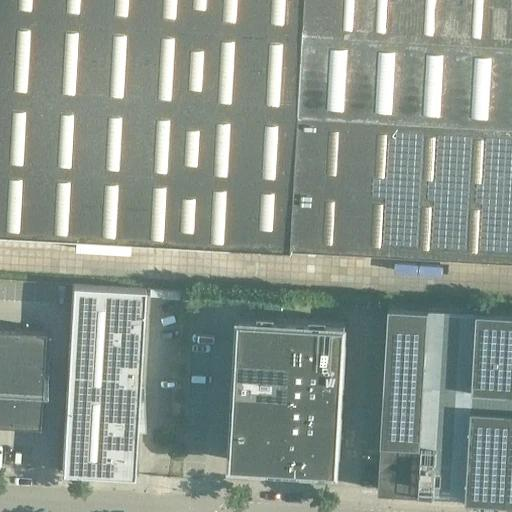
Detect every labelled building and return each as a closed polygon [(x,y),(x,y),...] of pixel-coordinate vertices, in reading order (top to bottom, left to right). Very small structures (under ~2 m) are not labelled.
[(0,0),(0,123),(163,135),(172,0),(0,0)] [(172,0),(163,135),(357,150),(366,0),(172,0)] [(511,0),(366,0),(357,150),(511,158),(511,0)] [(72,284),(61,472),(133,476),(136,427),(144,428),(142,382),(139,381),(144,288),(72,284)] [(389,301),(379,490),(406,492),(408,440),(421,441),(429,304),(389,301)] [(511,308),(477,307),(466,495),(511,497),(511,308)] [(238,314),(236,352),(290,355),(292,317),(238,314)] [(292,317),(290,355),(345,358),(347,320),(292,317)] [(44,329),(0,326),(0,422),(39,424),(44,329)] [(236,352),(234,388),(288,391),(290,355),(236,352)] [(290,355),(288,391),(343,394),(345,358),(290,355)] [(234,388),(232,425),(286,428),(288,391),(234,388)] [(288,391),(286,428),(341,431),(343,394),(288,391)] [(232,425),(229,463),(284,466),(286,428),(232,425)] [(286,428),(284,466),(339,469),(341,431),(286,428)]
